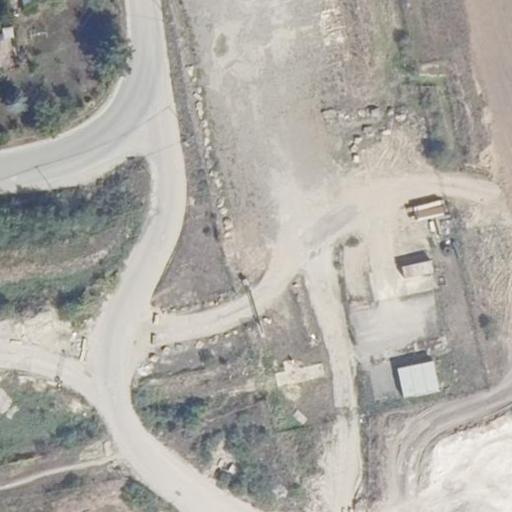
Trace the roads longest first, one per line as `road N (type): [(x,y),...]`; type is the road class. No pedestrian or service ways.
road 1 (unclassified): [(212,511),(148,457),(115,409),(104,342),(163,246),(169,150),(159,91)]
road 2 (unclassified): [(0,172),(60,161),(159,91)]
road 3 (track): [(0,501),(115,474),(148,457)]
